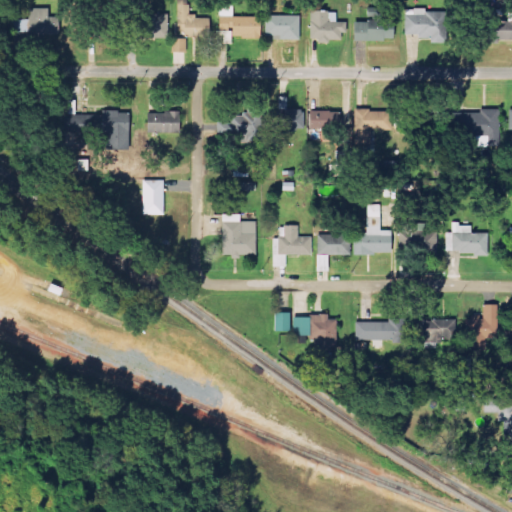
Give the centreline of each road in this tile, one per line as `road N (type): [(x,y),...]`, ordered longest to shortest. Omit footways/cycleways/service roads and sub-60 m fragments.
road 1 (residential): [(511,73),(62,73)]
road 2 (residential): [(511,286),(202,281)]
road 3 (residential): [(202,281),(198,73)]
